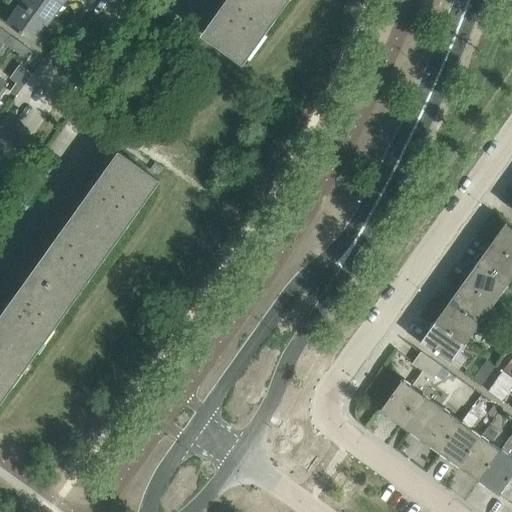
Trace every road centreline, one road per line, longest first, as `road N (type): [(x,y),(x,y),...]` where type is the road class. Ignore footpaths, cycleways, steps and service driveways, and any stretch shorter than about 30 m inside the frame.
road 1 (tertiary): [(237,454),(376,223),(477,0)]
road 2 (tertiary): [(460,0),(411,121),(351,232),(285,298),(197,425)]
road 3 (residential): [(449,511),(333,426),(326,408),(330,389),(511,134)]
road 4 (residential): [(197,0),(0,272)]
road 5 (residential): [(0,155),(15,147),(120,0)]
